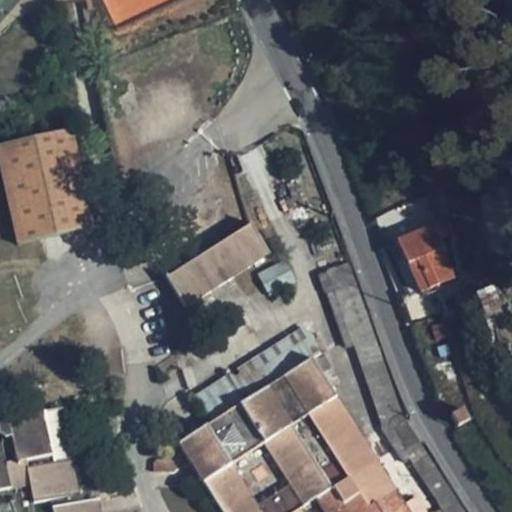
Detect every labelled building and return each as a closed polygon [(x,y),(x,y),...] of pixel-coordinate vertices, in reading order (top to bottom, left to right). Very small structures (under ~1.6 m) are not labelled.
[(0,165),(17,244),(92,227),(70,131),(0,145),(0,165)] [(407,208),(376,221),(385,239),(415,226),(407,208)] [(397,239),(421,292),(457,276),(448,257),(451,255),(443,238),(451,234),(444,218),(397,239)] [(185,307),(269,254),(251,225),(167,278),(185,307)] [(344,262),(333,233),(311,241),(321,270),(344,262)] [(268,297),(294,282),(283,262),(257,277),(268,297)] [(206,426),(178,444),(221,511),(294,511),(317,498),(325,511),(464,511),(401,415),(348,263),(319,275),(325,292),(327,292),(346,347),(354,346),(383,427),(381,428),(402,461),(407,458),(438,507),(430,511),(424,511),(416,498),(403,504),(321,373),(312,359),(320,354),(303,329),(189,401),(206,426)] [(320,354),(312,359),(321,373),(329,366),(321,353),(320,354)] [(471,418),(464,408),(452,414),(459,426),(471,418)] [(99,511),(97,500),(78,503),(77,496),(74,474),(71,461),(51,465),(50,457),(51,457),(42,411),(0,419),(0,433),(7,438),(12,437),(12,444),(1,446),(0,445),(0,511),(99,511)]
